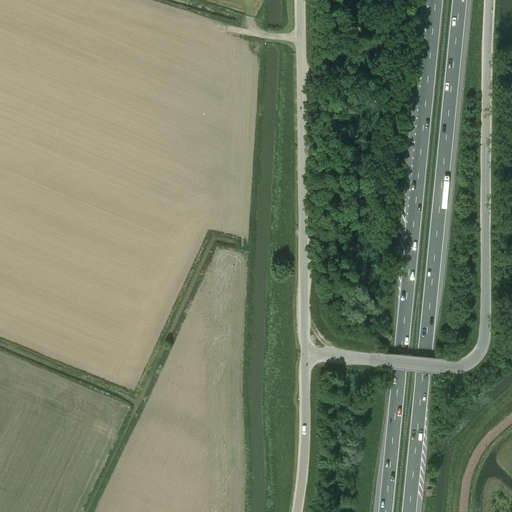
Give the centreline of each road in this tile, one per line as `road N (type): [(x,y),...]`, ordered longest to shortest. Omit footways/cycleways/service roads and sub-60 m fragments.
road 1 (motorway): [(436,0),(386,511)]
road 2 (motorway): [(409,511),(458,0)]
road 3 (tertiary): [(445,367),(467,364),(484,346),(488,0)]
road 4 (tertiary): [(303,355),(301,0)]
road 5 (unclassified): [(294,511),(303,355)]
